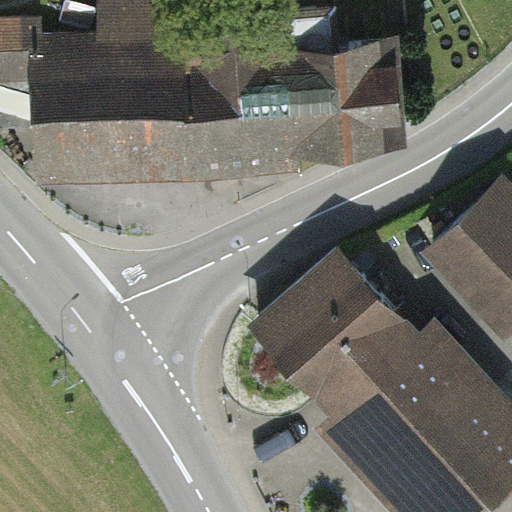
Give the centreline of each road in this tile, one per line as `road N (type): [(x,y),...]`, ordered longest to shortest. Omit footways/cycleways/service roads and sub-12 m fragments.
road 1 (tertiary): [(511,104),(423,168),(88,326)]
road 2 (secondary): [(209,511),(88,326)]
road 3 (secondary): [(88,326),(0,220)]
